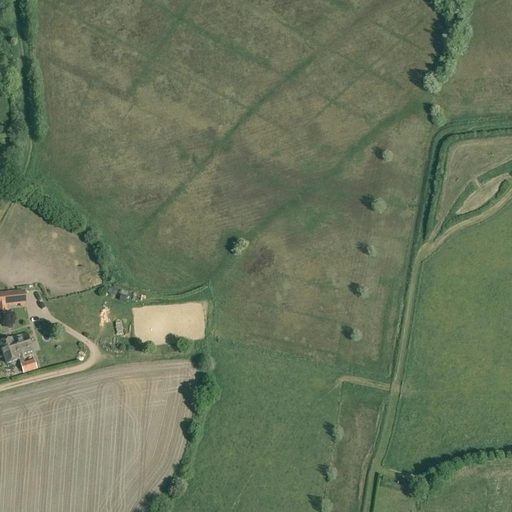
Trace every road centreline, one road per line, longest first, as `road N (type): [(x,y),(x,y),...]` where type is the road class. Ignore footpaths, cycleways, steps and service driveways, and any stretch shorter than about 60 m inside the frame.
road 1 (track): [(376,469),(422,255)]
road 2 (track): [(0,388),(93,357),(91,347),(47,317)]
road 3 (track): [(511,452),(470,456),(417,478),(376,469)]
